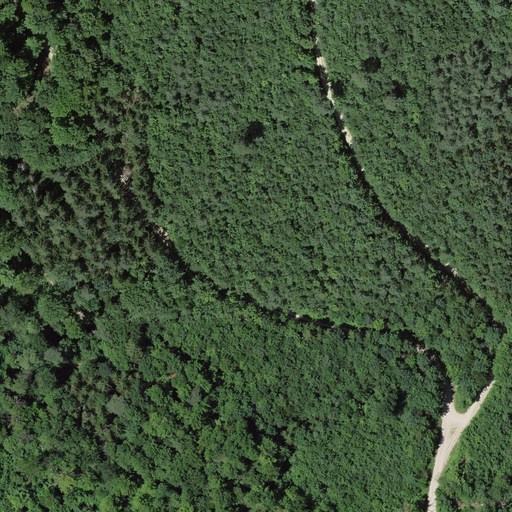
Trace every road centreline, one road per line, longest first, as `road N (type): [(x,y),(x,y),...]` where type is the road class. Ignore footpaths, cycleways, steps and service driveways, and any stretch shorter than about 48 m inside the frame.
road 1 (track): [(15,0),(147,218),(172,244),(259,302),(301,320),(397,338),(432,357),(449,393),(449,427),(429,511)]
road 2 (track): [(449,427),(473,409),(492,378),(500,323),(371,185),(317,62),(313,0)]
